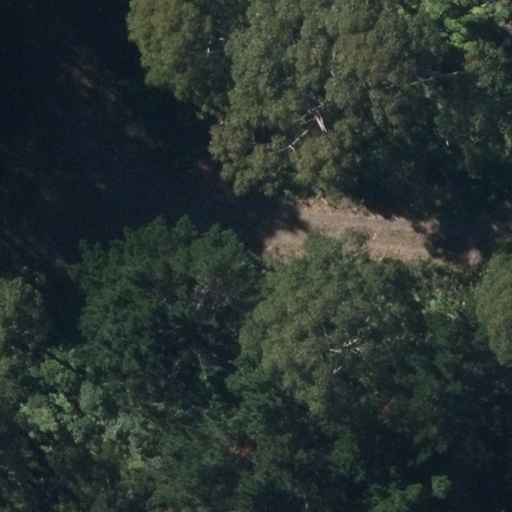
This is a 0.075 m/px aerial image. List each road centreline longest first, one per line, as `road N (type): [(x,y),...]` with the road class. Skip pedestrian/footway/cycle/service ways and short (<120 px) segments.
road 1 (unclassified): [(511,326),(207,267)]
road 2 (track): [(207,267),(0,269)]
